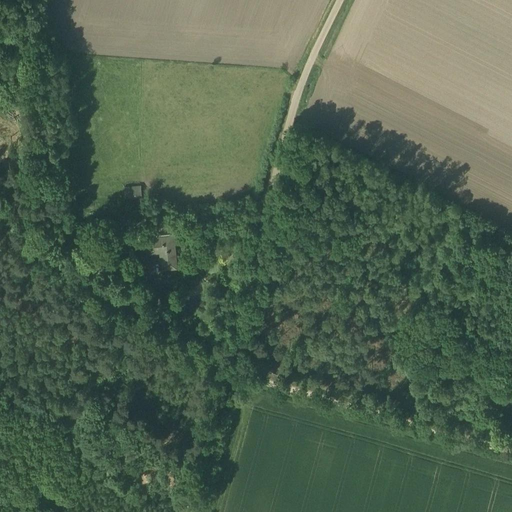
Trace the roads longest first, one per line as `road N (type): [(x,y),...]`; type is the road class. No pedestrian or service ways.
road 1 (unclassified): [(227,372),(298,91),(340,0)]
road 2 (unclassified): [(227,372),(511,452)]
road 3 (unclassified): [(180,511),(227,372)]
